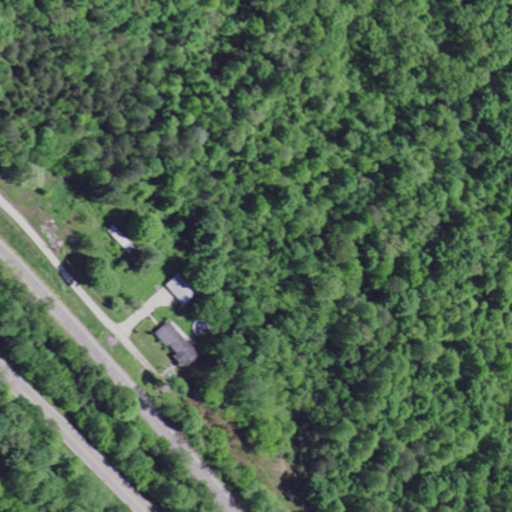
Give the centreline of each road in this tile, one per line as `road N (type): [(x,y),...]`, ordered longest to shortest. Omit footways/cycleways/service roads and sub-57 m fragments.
road 1 (residential): [(0,195),(154,379),(257,469)]
road 2 (primary): [(0,371),(142,511)]
